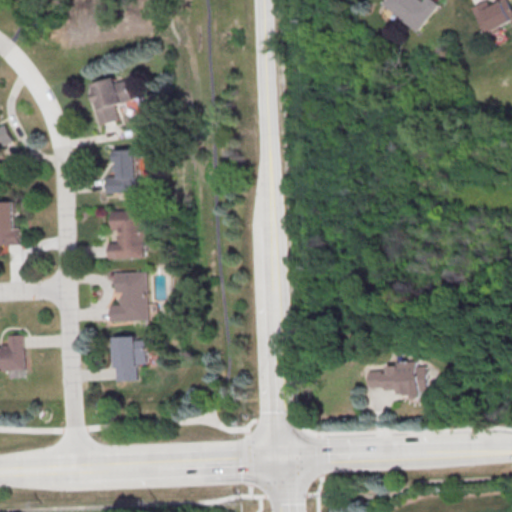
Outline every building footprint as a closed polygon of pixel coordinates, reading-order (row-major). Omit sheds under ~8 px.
[(389,0),(387,3),(422,31),(443,3),(439,0),(427,0),(389,0)] [(96,83),(121,75),(123,80),(129,78),(136,98),(110,106),(115,121),(105,124),(100,108),(103,106),(102,101),(99,101),(96,92),(99,91),(96,83)] [(0,114),(1,116),(0,116),(0,126),(7,122),(18,140),(1,150),(0,148),(0,114)] [(109,192),(109,175),(121,175),(120,149),(138,148),(140,191),(109,192)] [(0,243),(0,200),(17,200),(17,227),(22,227),(23,243),(0,243)] [(112,257),(111,241),(121,241),(121,233),(123,233),(123,228),(116,228),(115,209),(145,207),(148,255),(112,257)] [(115,320),(114,303),(124,303),(123,295),(127,295),(127,290),(120,291),(119,272),(150,270),(153,318),(115,320)] [(0,369),(0,346),(12,346),(11,334),(27,333),(28,368),(0,369)] [(120,380),(117,336),(140,335),(140,347),(151,347),(152,362),(141,362),(142,378),(120,380)] [(372,370),(373,391),(423,390),(429,390),(429,365),(420,365),(420,360),(400,361),(400,364),(391,364),(391,369),(372,370)]
